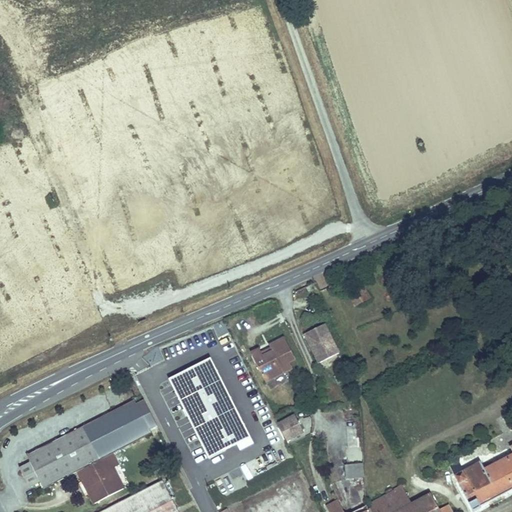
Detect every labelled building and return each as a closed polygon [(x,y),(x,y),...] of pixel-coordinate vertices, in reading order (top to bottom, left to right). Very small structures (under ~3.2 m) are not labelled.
[(299,289),(290,293),(293,299),(302,294),(299,289)] [(364,291),(352,298),(357,309),(370,302),(364,291)] [(320,325),(300,335),(314,364),(334,355),(320,325)] [(255,351),(247,355),(261,383),(288,371),(285,364),(290,361),(281,342),(265,349),(268,354),(259,359),(255,351)] [(210,361),(169,381),(208,459),(248,437),(210,361)] [(471,394),(481,400),(487,390),(477,385),(471,394)] [(96,504),(125,489),(113,466),(108,468),(104,459),(151,434),(149,430),(155,427),(143,401),(136,406),(134,402),(30,454),(33,460),(22,465),(32,486),(43,480),(46,487),(79,471),(85,482),(89,480),(95,493),(91,495),(96,504)] [(295,416),(277,426),(286,443),(304,434),(295,416)] [(363,452),(352,449),(348,460),(359,464),(363,452)] [(115,453),(104,459),(108,468),(113,466),(119,463),(115,453)] [(458,481),(474,511),(484,511),(511,497),(511,459),(484,475),(481,469),(458,481)] [(353,483),(368,482),(367,467),(352,468),(353,483)] [(104,511),(177,511),(163,482),(104,511)] [(406,490),(370,509),(371,511),(409,511),(416,509),(406,490)] [(416,509),(409,511),(439,511),(433,500),(416,509)] [(228,511),(223,502),(213,507),(215,511),(228,511)]
